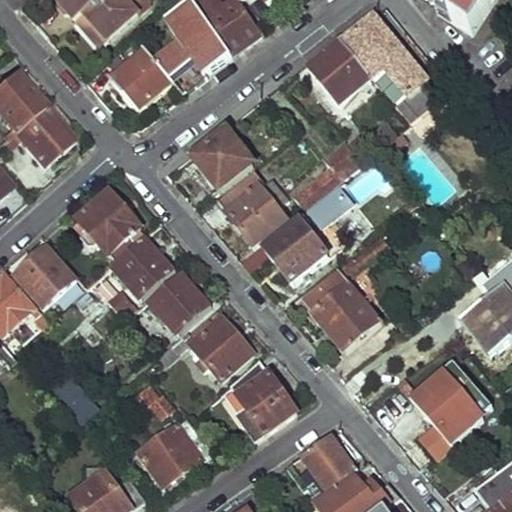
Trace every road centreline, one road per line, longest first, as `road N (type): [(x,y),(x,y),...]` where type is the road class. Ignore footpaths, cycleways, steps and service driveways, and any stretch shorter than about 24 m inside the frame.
road 1 (residential): [(342,404),(133,160)]
road 2 (residential): [(350,0),(133,160)]
road 3 (residential): [(192,511),(342,404)]
road 4 (residential): [(511,131),(395,0)]
road 5 (residential): [(119,149),(0,21)]
road 6 (residential): [(119,149),(0,249)]
road 7 (residential): [(429,511),(342,404)]
